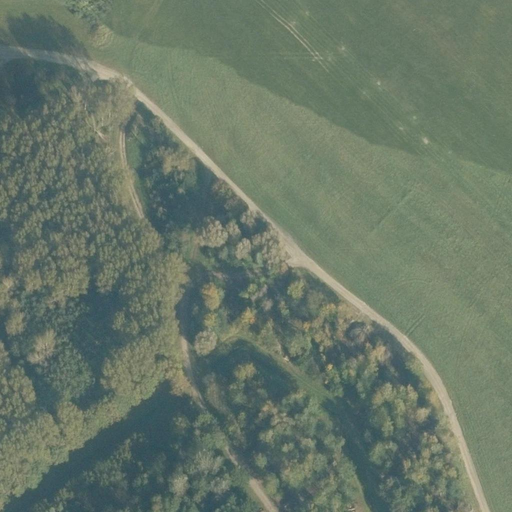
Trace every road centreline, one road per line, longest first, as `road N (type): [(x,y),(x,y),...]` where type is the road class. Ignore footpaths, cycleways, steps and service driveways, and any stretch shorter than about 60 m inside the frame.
road 1 (track): [(487,511),(423,355),(272,227),(148,98),(105,69),(0,50)]
road 2 (track): [(214,167),(201,191),(185,285),(189,373),(207,416),(273,511)]
road 3 (unknown): [(136,90),(119,159),(147,237),(185,285),(203,273),(275,267),(300,249)]
road 4 (unknown): [(0,130),(105,69)]
